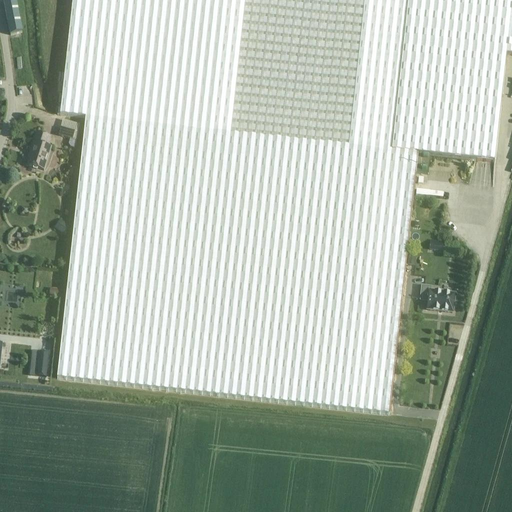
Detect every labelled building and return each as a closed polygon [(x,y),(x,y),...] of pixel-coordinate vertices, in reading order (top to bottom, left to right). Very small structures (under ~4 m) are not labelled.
[(10,36),(22,34),(15,0),(7,0),(3,1),(10,36)] [(511,0),(72,0),(60,116),(85,119),(57,378),(287,403),(389,415),(415,174),(427,175),(429,156),(479,162),(494,163),(505,56),(511,56),(511,0)] [(73,141),(75,133),(60,129),(58,137),(73,141)] [(28,159),(26,166),(28,167),(44,171),(51,148),(48,148),(51,138),(35,133),(32,143),(32,144),(27,159),(28,159)] [(63,224),(58,232),(63,235),(68,227),(63,224)] [(407,255),(406,266),(414,267),(416,256),(407,255)] [(441,294),(429,293),(430,288),(421,287),(420,301),(428,302),(427,311),(452,314),(454,296),(450,295),(450,293),(442,292),(441,294)] [(38,352),(35,378),(47,379),(49,354),(38,352)]
